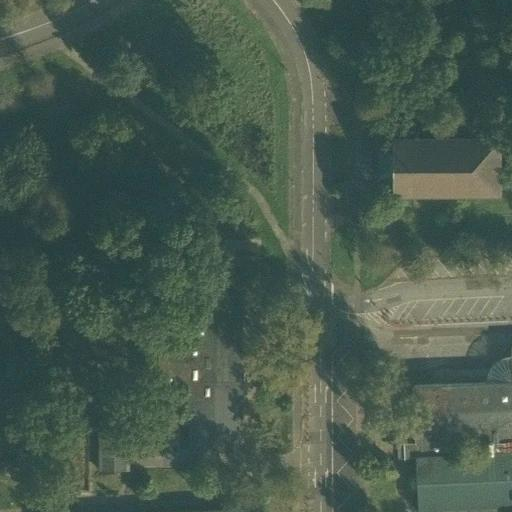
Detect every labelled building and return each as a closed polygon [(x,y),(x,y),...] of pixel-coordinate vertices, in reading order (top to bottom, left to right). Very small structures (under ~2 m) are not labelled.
[(494,57),(458,57),(458,138),(393,138),(393,150),(385,150),(385,178),(393,178),(393,191),(497,190),(496,138),(495,138),(494,57)] [(241,296),(189,297),(189,341),(145,341),(145,383),(151,383),(151,367),(158,367),(158,381),(158,451),(178,451),(178,383),(189,383),(190,451),(241,450),(241,296)] [(511,511),(511,348),(510,349),(511,379),(511,381),(413,386),(416,442),(419,442),(420,457),(416,457),(418,509),(438,508),(438,511),(511,511)] [(482,377),(499,377),(499,357),(482,357),(482,377)] [(129,421),(99,421),(99,471),(129,471),(129,421)]
